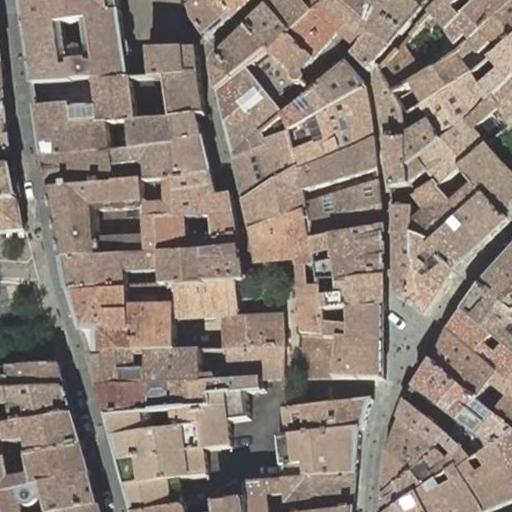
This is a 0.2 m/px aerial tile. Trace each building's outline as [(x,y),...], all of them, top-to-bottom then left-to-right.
[(131,80),(121,13),(119,0),(23,0),(29,33),(33,60),(35,73),(37,86),(77,84),(77,83),(101,82),(131,80)] [(192,0),(195,4),(199,0),(221,0),(234,19),(257,0),(192,0)] [(221,0),(199,0),(195,4),(192,7),(194,18),(208,40),(234,19),(221,0)] [(277,0),(271,7),(295,34),(315,14),(302,0),(277,0)] [(302,0),(315,14),(316,15),(324,7),(330,0),(302,0)] [(330,0),(324,7),(344,23),(352,14),(368,27),(374,6),(375,0),(330,0)] [(370,33),(360,48),(354,57),(355,57),(370,72),(425,10),(435,0),(375,0),(374,6),(368,27),(367,32),(370,33)] [(511,0),(485,0),(451,32),(431,18),(381,73),(379,83),(388,141),(410,140),(408,118),(409,117),(398,95),(462,55),(471,46),(477,40),(511,8),(511,0)] [(449,0),(431,18),(451,32),(485,0),(449,0)] [(249,27),(272,52),(274,54),(295,34),(271,7),(249,27)] [(295,34),(274,54),(296,75),(295,76),(295,78),(295,79),(295,80),(295,81),(296,82),(297,83),(297,84),(298,84),(299,84),(299,85),(300,85),(301,85),(302,85),(303,85),(304,85),(305,85),(305,84),(306,84),(315,93),(336,76),(319,59),(341,34),(360,48),(370,33),(367,32),(368,27),(352,14),(344,23),(324,7),(316,15),(315,14),(295,34)] [(511,46),(511,8),(477,40),(471,46),(480,55),(494,42),(503,53),(511,46)] [(214,69),(219,93),(236,79),(272,52),(249,27),(218,57),(214,69)] [(480,55),(471,46),(462,55),(475,75),(503,53),(494,42),(480,55)] [(408,118),(410,140),(411,169),(422,160),(479,115),(488,105),(511,84),(511,46),(503,53),(475,75),(409,117),(408,118)] [(202,78),(200,49),(152,51),(154,79),(131,80),(101,82),(104,109),(73,110),(72,107),(39,108),(41,129),(165,122),(168,147),(179,146),(179,142),(204,137),(199,118),(207,116),(202,78)] [(219,93),(235,159),(269,148),(264,135),(287,117),(298,108),(308,100),(315,93),(306,84),(305,84),(305,85),(304,85),(303,85),(302,85),(301,85),(300,85),(299,85),(299,84),(298,84),(297,84),(297,83),(296,82),(295,81),(295,80),(295,79),(295,78),(295,76),(296,75),(274,54),(272,52),(236,79),(219,93)] [(475,75),(462,55),(398,95),(409,117),(475,75)] [(336,76),(315,93),(308,100),(321,115),(370,87),(350,65),(350,64),(336,76)] [(0,94),(9,95),(5,66),(0,66),(0,94)] [(413,186),(394,188),(395,209),(414,210),(415,224),(434,207),(423,194),(440,183),(491,147),(505,135),(506,136),(511,132),(511,84),(488,105),(479,115),(422,160),(411,169),(413,186)] [(370,87),(321,115),(309,122),(292,132),(301,168),(301,171),(376,138),(370,87)] [(9,95),(0,94),(0,124),(12,124),(9,95)] [(321,115),(308,100),(298,108),(309,122),(321,115)] [(298,108),(287,117),(292,132),(309,122),(298,108)] [(244,192),(246,202),(301,168),(292,132),(287,117),(264,135),(269,148),(235,159),(244,192)] [(165,122),(41,129),(45,158),(116,154),(168,147),(165,122)] [(0,154),(13,154),(12,124),(0,124),(0,154)] [(146,183),(184,180),(184,179),(214,174),(204,137),(179,142),(179,146),(168,147),(116,154),(45,158),(51,190),(94,188),(120,185),(146,183)] [(246,202),(252,229),(308,210),(307,207),(320,203),(320,201),(316,190),(380,171),(376,138),(301,171),(301,168),(246,202)] [(410,140),(388,141),(394,188),(413,186),(411,169),(410,140)] [(511,168),(491,147),(440,183),(423,194),(434,207),(415,224),(416,235),(437,243),(459,222),(464,217),(487,197),(511,222),(511,168)] [(0,169),(0,200),(20,199),(15,171),(11,169),(0,169)] [(219,197),(214,174),(184,179),(184,180),(146,183),(120,185),(94,188),(51,190),(61,242),(150,238),(151,256),(191,253),(190,243),(192,243),(191,220),(214,219),(215,241),(239,238),(238,231),(239,231),(233,195),(219,197)] [(307,207),(308,210),(313,242),(386,228),(381,182),(320,201),(320,203),(307,207)] [(464,217),(459,222),(485,248),(511,222),(487,197),(464,217)] [(0,233),(27,231),(20,199),(0,200),(0,233)] [(414,210),(395,209),(398,294),(406,300),(420,259),(416,258),(416,235),(415,224),(414,210)] [(308,210),(252,229),(256,258),(298,256),(309,255),(315,255),(313,242),(308,210)] [(192,243),(215,241),(214,219),(191,220),(192,243)] [(459,222),(437,243),(432,248),(439,256),(446,263),(457,275),(458,274),(485,248),(459,222)] [(386,228),(313,242),(315,255),(335,250),(336,261),(341,283),(386,276),(386,228)] [(420,259),(406,300),(426,317),(427,317),(428,317),(428,316),(429,316),(457,275),(446,263),(443,266),(436,259),(439,256),(432,248),(437,243),(416,235),(416,258),(420,259)] [(150,238),(61,242),(65,260),(151,256),(150,238)] [(151,256),(65,260),(71,293),(76,293),(75,291),(171,287),(205,283),(205,284),(238,281),(245,280),(239,238),(215,241),(192,243),(190,243),(191,253),(151,256)] [(335,250),(315,255),(317,266),(336,261),(335,250)] [(311,289),(309,255),(298,256),(299,261),(301,290),(311,289)] [(511,255),(503,265),(511,273),(511,255)] [(446,263),(439,256),(436,259),(443,266),(446,263)] [(336,261),(317,266),(320,286),(341,283),(336,261)] [(511,312),(511,273),(503,265),(483,288),(511,312)] [(341,283),(320,286),(320,288),(323,312),(362,308),(387,306),(386,276),(341,283)] [(239,312),(238,281),(205,284),(205,283),(171,287),(75,291),(76,293),(86,333),(99,332),(100,356),(179,354),(177,320),(176,315),(239,312)] [(323,312),(320,288),(311,289),(301,290),(304,336),(305,336),(326,334),(323,312)] [(511,312),(483,288),(466,312),(511,351),(511,312)] [(362,308),(323,312),(326,334),(305,336),(302,380),(387,381),(387,306),(362,308)] [(511,381),(511,380),(511,351),(466,312),(464,311),(451,332),(511,381)] [(240,317),(239,312),(176,315),(177,320),(224,318),(225,323),(286,319),(286,314),(240,317)] [(227,352),(287,351),(288,351),(288,349),(286,319),(225,323),(227,352)] [(511,380),(511,381),(451,332),(436,363),(435,362),(434,363),(511,428),(511,380)] [(264,382),(285,380),(287,351),(227,352),(204,352),(204,359),(229,359),(230,382),(264,380),(264,382)] [(204,359),(204,352),(179,354),(100,356),(93,357),(101,390),(217,383),(217,376),(205,376),(204,359)] [(511,437),(511,428),(434,363),(417,389),(463,423),(473,432),(476,434),(487,445),(493,450),(499,446),(511,437)] [(0,389),(68,387),(62,365),(1,368),(1,367),(0,366),(0,389)] [(265,390),(264,382),(264,380),(230,382),(217,383),(101,390),(109,417),(151,415),(151,414),(214,409),(213,396),(234,395),(249,393),(265,392),(265,390)] [(0,430),(78,417),(68,387),(0,389),(0,430)] [(451,437),(463,423),(417,389),(408,403),(451,437)] [(151,415),(109,417),(121,461),(134,511),(151,511),(173,509),(186,508),(183,482),(212,478),(208,453),(235,449),(231,423),(253,421),(249,393),(234,395),(213,396),(214,409),(151,414),(151,415)] [(362,440),(374,398),(287,409),(290,436),(280,437),(286,482),(359,476),(362,440)] [(462,471),(476,462),(470,458),(458,444),(451,437),(408,403),(402,419),(440,451),(444,446),(456,456),(452,461),(461,468),(462,471)] [(0,460),(86,447),(78,417),(0,430),(0,460)] [(440,451),(402,419),(389,453),(386,497),(440,451)] [(458,444),(473,432),(463,423),(451,437),(458,444)] [(470,458),(487,445),(476,434),(473,432),(458,444),(470,458)] [(511,437),(499,446),(511,468),(511,437)] [(511,468),(499,446),(493,450),(476,462),(462,471),(487,511),(495,511),(511,505),(511,468)] [(0,493),(30,488),(92,476),(92,478),(94,477),(86,447),(0,460),(0,493)] [(440,482),(461,468),(452,461),(441,452),(440,451),(386,497),(384,511),(397,511),(420,497),(440,482)] [(487,511),(462,471),(461,468),(440,482),(456,511),(487,511)] [(79,511),(100,508),(100,506),(92,478),(92,476),(30,488),(0,493),(0,511),(79,511)] [(249,511),(349,511),(356,511),(359,476),(286,482),(244,485),(246,500),(249,500),(249,511)] [(456,511),(440,482),(420,497),(427,511),(456,511)] [(427,511),(420,497),(397,511),(427,511)] [(173,509),(151,511),(249,511),(249,500),(246,500),(186,508),(173,509)]
